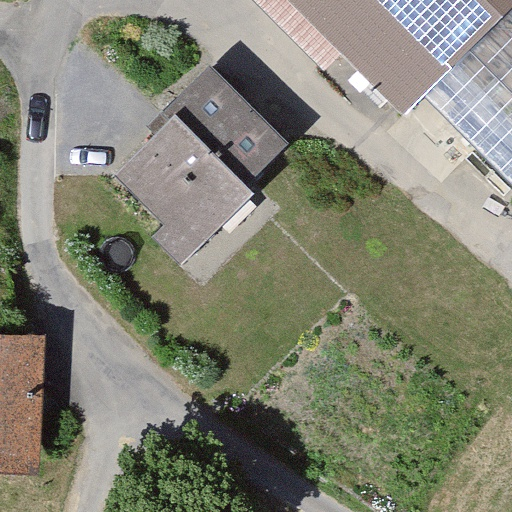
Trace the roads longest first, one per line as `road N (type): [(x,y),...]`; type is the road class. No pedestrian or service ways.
road 1 (unclassified): [(316,511),(143,395),(77,334),(42,240),(39,43),(53,0)]
road 2 (track): [(87,511),(77,334)]
